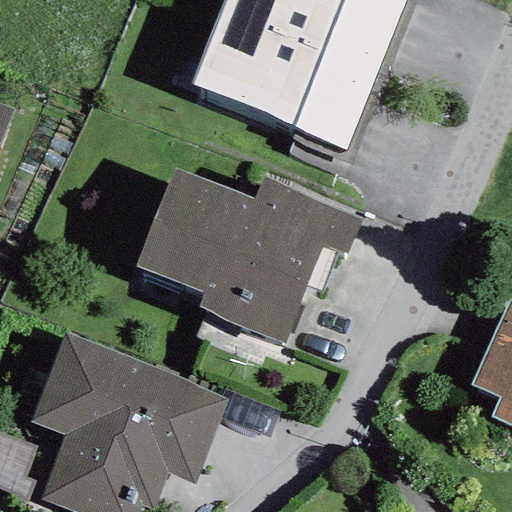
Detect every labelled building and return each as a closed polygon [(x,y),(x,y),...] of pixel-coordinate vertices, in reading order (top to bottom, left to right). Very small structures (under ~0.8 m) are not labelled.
[(403,0),(224,0),(192,85),(343,150),(403,0)] [(0,140),(11,111),(0,107),(0,140)] [(202,293),(198,307),(284,345),(322,246),(346,255),(361,221),(264,177),(253,200),(175,170),(134,268),(202,293)] [(471,386),(499,399),(491,418),(511,426),(511,302),(510,301),(471,386)] [(220,398),(64,334),(29,423),(64,436),(40,501),(69,511),(137,511),(140,506),(151,510),(166,473),(193,485),(219,418),(226,400),(220,398)] [(226,400),(219,418),(270,438),(279,412),(223,391),(220,398),(226,400)] [(0,419),(0,473),(24,480),(38,430),(0,419)]
